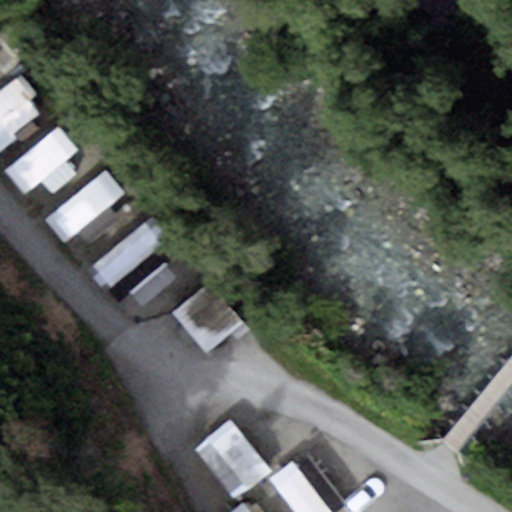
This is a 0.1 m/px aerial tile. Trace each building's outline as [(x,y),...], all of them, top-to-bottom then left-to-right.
[(20,72),(0,88),(0,132),(42,98),(20,72)] [(61,123),(5,170),(26,196),(83,150),(61,123)] [(102,171),(46,217),(67,243),(124,197),(102,171)] [(143,223),(87,269),(108,295),(165,249),(143,223)] [(244,326),(208,283),(171,313),(207,356),(244,326)] [(205,441),(247,494),(274,472),(232,420),(205,441)] [(269,483),(291,511),(335,511),(295,462),(269,483)] [(229,511),(253,511),(244,500),(229,511)]
